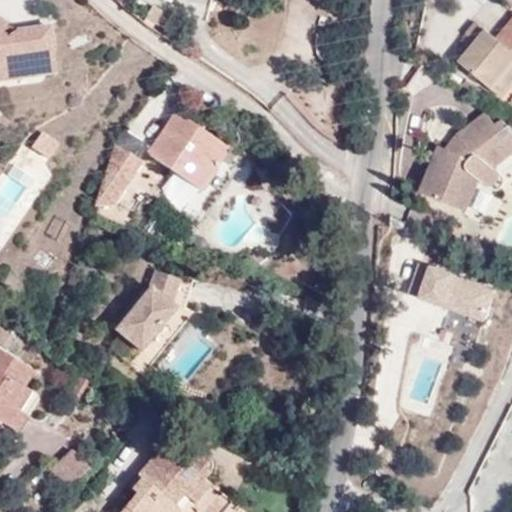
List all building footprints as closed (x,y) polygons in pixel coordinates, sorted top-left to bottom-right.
[(151,8),(143,20),(158,32),(167,19),(151,8)] [(511,17),(495,36),(511,50),(511,17)] [(0,80),(57,73),(51,26),(17,31),(15,31),(14,31),(14,32),(13,32),(12,33),(11,33),(10,34),(9,35),(8,24),(0,18),(0,80)] [(511,50),(495,36),(476,20),(465,33),(474,40),(458,60),(489,87),(505,69),(511,61),(511,50)] [(17,31),(8,24),(9,35),(10,34),(11,33),(12,33),(13,32),(14,32),(14,31),(15,31),(17,31)] [(511,74),(505,69),(489,87),(499,95),(511,79),(511,74)] [(175,114),(152,150),(147,156),(202,192),(229,149),(175,114)] [(487,165),(511,144),(511,133),(502,121),(496,126),(486,114),(457,138),(466,149),(459,156),(446,149),(439,147),(420,192),(454,207),(468,173),(479,181),(484,185),(487,187),(492,186),(495,184),(498,180),(498,174),(495,168),(487,165)] [(48,156),(58,140),(40,130),(31,146),(48,156)] [(152,150),(123,130),(117,145),(143,163),(147,156),(152,150)] [(466,149),(457,138),(446,149),(459,156),(466,149)] [(511,154),(511,144),(487,165),(495,168),(511,154)] [(143,163),(117,145),(96,208),(109,216),(143,163)] [(466,212),(479,181),(468,173),(454,207),(466,212)] [(486,248),(504,255),(506,251),(474,240),(468,253),(482,258),(486,248)] [(501,265),(504,255),(486,248),(482,258),(501,265)] [(408,290),(485,321),(499,287),(423,255),(408,290)] [(168,293),(172,295),(177,280),(154,271),(147,287),(112,329),(138,350),(172,308),(169,305),(164,301),(168,293)] [(34,372),(0,349),(0,422),(13,431),(36,397),(24,388),(34,372)] [(78,375),(66,394),(79,400),(90,382),(78,375)] [(66,485),(88,464),(70,445),(48,466),(66,485)] [(191,500),(207,481),(216,471),(216,466),(215,463),(212,460),(195,454),(187,464),(167,447),(131,487),(139,495),(123,511),(122,511),(175,511),(178,509),(175,506),(185,495),(191,500)] [(214,487),(207,481),(191,500),(197,505),(214,487)] [(283,511),(285,504),(278,503),(277,511),(283,511)]
